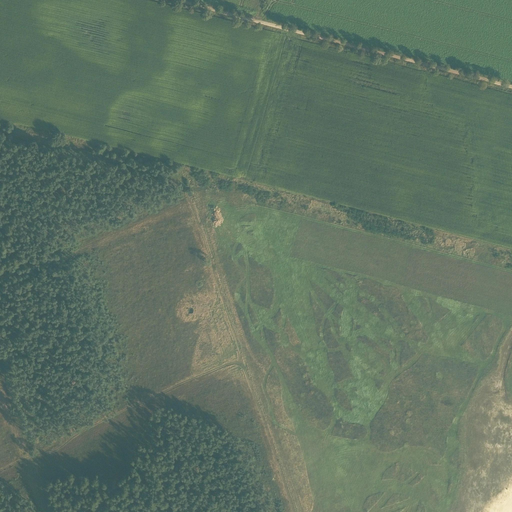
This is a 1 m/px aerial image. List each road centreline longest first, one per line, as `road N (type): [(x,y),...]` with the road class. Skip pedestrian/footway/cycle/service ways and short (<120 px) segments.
road 1 (track): [(0,132),(182,184),(292,511)]
road 2 (track): [(251,19),(511,86)]
road 3 (track): [(242,356),(0,472)]
